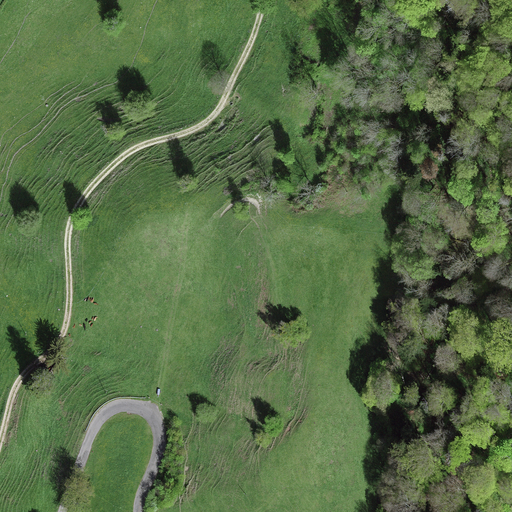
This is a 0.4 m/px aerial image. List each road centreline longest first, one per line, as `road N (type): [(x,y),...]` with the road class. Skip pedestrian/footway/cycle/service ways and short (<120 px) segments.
road 1 (track): [(0,432),(14,384),(61,337),(70,216),(125,153),(208,123),(263,0)]
road 2 (unclassified): [(136,511),(160,441),(158,423),(143,409),(125,407),(93,437),(64,511)]
road 3 (motorway): [(68,511),(0,387)]
